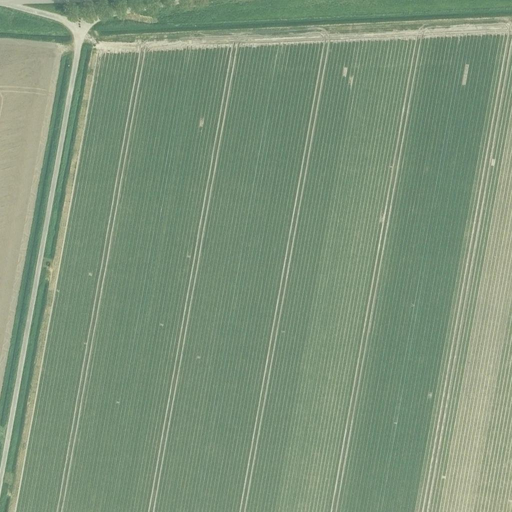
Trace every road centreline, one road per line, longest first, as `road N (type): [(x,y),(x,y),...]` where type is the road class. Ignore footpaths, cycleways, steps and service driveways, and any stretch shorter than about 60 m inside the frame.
road 1 (track): [(0,481),(80,25)]
road 2 (track): [(193,0),(80,25),(0,1)]
